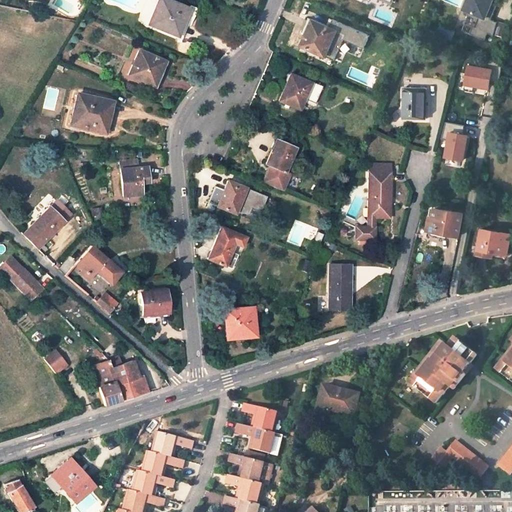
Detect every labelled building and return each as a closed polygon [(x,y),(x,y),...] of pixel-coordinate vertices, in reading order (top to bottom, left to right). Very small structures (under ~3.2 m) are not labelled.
[(194,17),(196,13),(164,0),(158,0),(148,25),(177,36),(182,24),(186,26),(190,16),(194,17)] [(312,3),(306,0),(302,11),(308,14),(312,3)] [(494,35),(497,23),(491,20),(497,6),(492,4),(493,0),(468,0),(465,10),(471,12),(463,32),(471,35),(474,28),(494,35)] [(457,29),(463,32),(471,12),(465,10),(457,29)] [(348,41),(350,36),(330,27),(309,18),(302,34),(306,36),(302,45),(335,60),(344,39),(348,41)] [(350,36),(348,41),(364,49),(370,35),(333,19),(330,27),(350,36)] [(511,32),(511,26),(498,22),(497,23),(494,35),(510,39),(511,32)] [(177,36),(181,38),(186,26),(182,24),(177,36)] [(160,72),(165,62),(139,50),(128,75),(153,85),(159,72),(160,72)] [(479,56),(468,50),(466,56),(476,61),(479,56)] [(470,65),(467,86),(492,91),(496,70),(470,65)] [(159,72),(153,85),(157,87),(163,74),(160,72),(159,72)] [(279,101),(299,110),(304,99),(315,104),(323,86),(304,79),(303,81),(291,76),(288,84),(286,84),(279,101)] [(427,88),(404,87),(403,119),(426,119),(427,88)] [(108,119),(112,102),(77,94),(70,125),(102,132),(105,118),(108,119)] [(465,126),(451,124),(445,155),(467,159),(472,132),(464,130),(465,126)] [(291,141),(284,138),(282,143),(288,146),(291,141)] [(295,150),(295,149),(288,146),(282,143),(277,141),(274,150),(272,149),(266,164),(270,166),(263,183),(282,191),(289,174),(286,172),(292,156),(295,150)] [(137,161),(120,162),(121,170),(137,169),(137,161)] [(121,170),(123,197),(142,195),(140,184),(148,183),(147,168),(137,169),(121,170)] [(374,217),(390,217),(390,172),(368,172),(367,224),(365,224),(356,224),(356,240),(374,240),(374,217)] [(245,189),(227,182),(224,191),(220,201),(217,207),(235,214),(236,211),(246,215),(249,207),(260,212),(266,197),(249,191),(248,194),(244,192),(245,189)] [(224,191),(219,189),(215,199),(220,201),(224,191)] [(472,215),(475,195),(455,191),(451,211),(435,208),(433,217),(430,216),(427,230),(460,236),(464,214),(472,215)] [(246,215),(257,219),(260,212),(249,207),(246,215)] [(63,221),(49,208),(23,235),(29,241),(36,248),(63,221)] [(220,228),(207,259),(224,267),(231,250),(235,242),(242,245),(245,238),(220,228)] [(508,254),(511,234),(482,228),(478,253),(493,256),(494,252),(508,254)] [(111,284),(121,272),(90,246),(74,264),(87,275),(85,278),(88,281),(96,272),(111,284)] [(231,250),(224,267),(231,270),(238,253),(231,250)] [(10,256),(4,262),(9,268),(12,267),(16,263),(10,256)] [(0,271),(10,282),(23,294),(30,302),(43,290),(16,263),(12,267),(9,268),(4,262),(0,265),(0,271)] [(351,265),(328,264),(327,310),(350,311),(351,265)] [(154,315),(168,313),(166,290),(139,293),(142,314),(154,313),(154,315)] [(118,303),(104,292),(99,299),(96,303),(109,314),(118,303)] [(245,338),(255,337),(253,307),(223,310),(224,322),(227,321),(228,336),(244,334),(245,338)] [(223,322),(225,340),(245,338),(244,334),(228,336),(227,321),(224,322),(223,322)] [(470,364),(477,355),(457,339),(450,348),(448,346),(443,353),(436,361),(432,358),(417,376),(420,378),(414,386),(436,403),(442,395),(444,396),(451,387),(455,390),(470,371),(466,368),(470,364)] [(448,346),(444,343),(439,349),(443,353),(448,346)] [(497,370),(511,381),(511,344),(501,359),(504,361),(497,370)] [(44,358),(56,373),(67,364),(55,349),(44,358)] [(443,353),(439,349),(432,358),(436,361),(443,353)] [(119,357),(109,360),(112,367),(122,364),(119,357)] [(501,359),(494,368),(497,370),(504,361),(501,359)] [(109,360),(90,366),(104,406),(120,401),(109,368),(112,367),(109,360)] [(144,393),(132,361),(122,364),(112,367),(109,368),(120,401),(144,393)] [(417,376),(411,384),(414,386),(420,378),(417,376)] [(356,418),(361,395),(324,386),(319,408),(331,412),(356,418)] [(245,404),(243,413),(255,416),(259,417),(258,421),(254,420),(252,427),(273,433),(278,412),(245,404)] [(319,408),(317,416),(330,419),(331,412),(319,408)] [(276,434),(282,413),(278,412),(273,433),(276,434)] [(251,449),(271,454),(276,434),(273,433),(252,427),(242,425),(239,434),(254,437),(257,438),(256,442),(253,441),(251,449)] [(177,446),(192,450),(193,448),(194,441),(158,432),(155,443),(158,444),(156,453),(174,458),(176,450),(173,449),(174,445),(177,446)] [(271,454),(274,455),(280,434),(276,434),(271,454)] [(479,478),(489,466),(457,440),(447,452),(442,448),(434,458),(445,467),(454,457),(479,478)] [(510,474),(511,472),(511,448),(499,465),(510,474)] [(168,465),(183,469),(183,467),(185,461),(174,458),(156,453),(153,453),(148,451),(146,463),(149,464),(146,473),(165,478),(167,470),(165,469),(166,465),(168,465)] [(248,452),(246,458),(264,464),(266,457),(248,452)] [(232,454),(229,463),(242,466),(246,468),(245,471),(241,470),(239,478),(262,485),(265,485),(265,486),(269,487),(275,467),(264,464),(246,458),(232,454)] [(74,502),(91,487),(68,460),(51,475),(74,502)] [(138,471),(136,482),(139,484),(137,492),(155,497),(157,488),(155,488),(156,484),(158,485),(173,489),(173,487),(175,480),(165,478),(146,473),(143,472),(138,471)] [(228,475),(226,484),(240,488),(244,489),(243,493),(239,491),(237,499),(257,505),(262,485),(239,478),(228,475)] [(17,511),(23,511),(32,507),(17,480),(3,484),(6,492),(17,511)] [(260,506),(265,486),(265,485),(262,485),(257,505),(260,506)] [(149,504),(163,508),(165,499),(155,497),(137,492),(133,491),(128,490),(125,501),(130,502),(127,511),(129,511),(146,511),(148,508),(146,507),(147,504),(149,504)] [(227,497),(225,505),(238,509),(242,510),(241,511),(258,511),(260,506),(257,505),(237,499),(227,497)]
